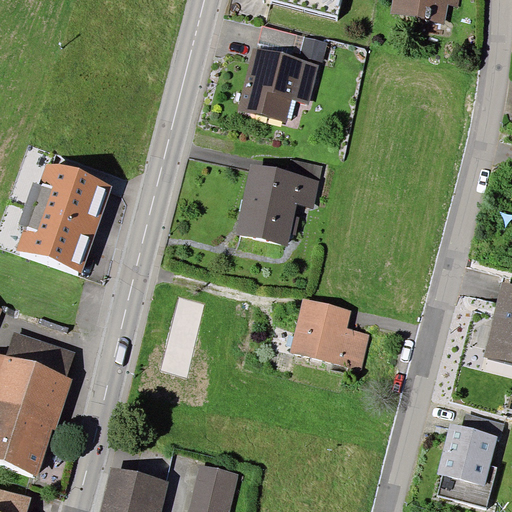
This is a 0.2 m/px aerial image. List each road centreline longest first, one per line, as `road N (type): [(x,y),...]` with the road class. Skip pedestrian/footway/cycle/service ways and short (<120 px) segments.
road 1 (tertiary): [(204,0),(76,511)]
road 2 (residential): [(395,511),(491,110),(498,0)]
